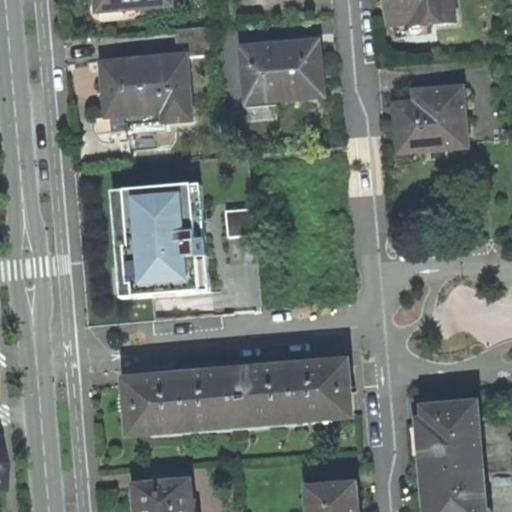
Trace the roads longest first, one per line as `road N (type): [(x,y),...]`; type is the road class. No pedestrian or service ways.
road 1 (tertiary): [(37,355),(7,0)]
road 2 (residential): [(37,355),(376,319)]
road 3 (residential): [(342,0),(349,79),(374,125),(373,276)]
road 4 (tertiary): [(50,511),(37,355)]
road 5 (residential): [(511,268),(373,276)]
road 6 (residential): [(388,377),(393,444),(385,511)]
road 7 (residential): [(388,377),(511,374)]
